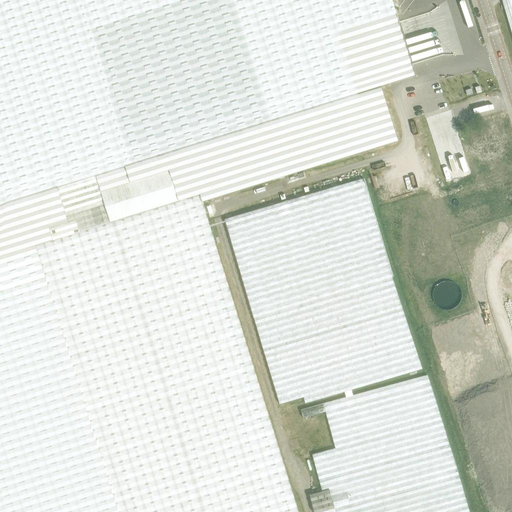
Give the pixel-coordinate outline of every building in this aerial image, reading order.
[(0,0),(0,511),(117,511),(36,245),(51,241),(53,240),(50,229),(68,223),(59,190),(58,188),(126,168),(187,149),(202,144),(270,123),(306,112),(354,97),(352,90),(352,89),(337,34),(377,23),(393,18),(397,17),(391,0),(0,0)] [(511,0),(501,0),(511,35),(511,0)] [(68,223),(50,229),(53,240),(179,202),(200,196),(201,199),(202,203),(203,202),(204,202),(208,201),(214,199),(398,142),(384,94),(381,87),(416,77),(414,73),(414,71),(397,17),(393,18),(377,23),(337,34),(352,89),(352,90),(354,97),(306,112),(270,123),(202,144),(187,149),(126,168),(58,188),(59,190),(68,223)] [(427,116),(446,181),(471,174),(452,109),(427,116)] [(502,153),(496,127),(476,131),(483,158),(502,153)] [(364,179),(225,220),(280,404),(303,397),(305,404),(345,392),(351,390),(422,369),(392,278),(393,277),(364,179)] [(200,196),(179,202),(53,240),(51,241),(36,245),(117,511),(296,511),(201,199),(200,196)] [(463,296),(463,293),(462,291),(461,288),(459,286),(457,285),(454,284),(452,283),(449,283),(447,283),(445,284),(443,285),(441,287),(439,289),(438,292),(437,294),(437,296),(437,298),(438,301),(439,303),(441,305),(442,306),(445,308),(449,309),(452,309),(454,308),(457,307),(459,305),(461,304),(462,301),(463,299),(463,296)] [(346,398),(301,410),(303,418),(309,417),(316,415),(325,412),(335,449),(312,455),(322,492),(330,490),(336,511),(468,511),(457,473),(428,375),(424,376),(353,396),(351,390),(345,392),(346,398)] [(336,511),(330,490),(322,492),(310,496),(314,511),(336,511)]
